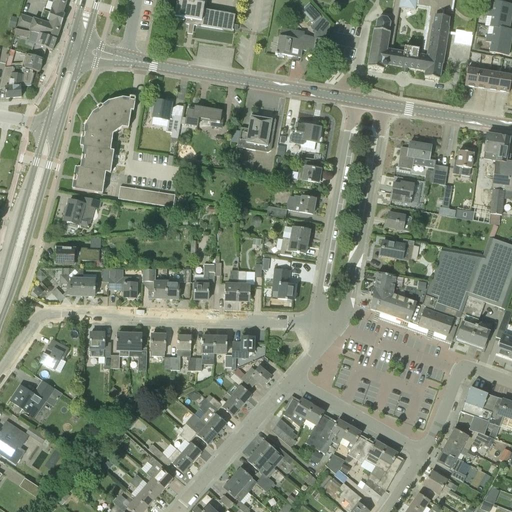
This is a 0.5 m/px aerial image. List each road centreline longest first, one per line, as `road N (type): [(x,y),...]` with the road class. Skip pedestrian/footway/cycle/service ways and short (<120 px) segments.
road 1 (residential): [(326,326),(41,316)]
road 2 (residential): [(326,326),(348,303),(383,104)]
road 3 (tertiary): [(354,99),(125,59)]
road 4 (residential): [(354,99),(318,297),(326,326)]
road 5 (secondary): [(0,321),(58,131)]
road 6 (residential): [(176,511),(293,378)]
road 7 (secondary): [(45,127),(0,286)]
road 8 (residential): [(293,378),(422,452)]
road 9 (tertiary): [(511,126),(383,104)]
